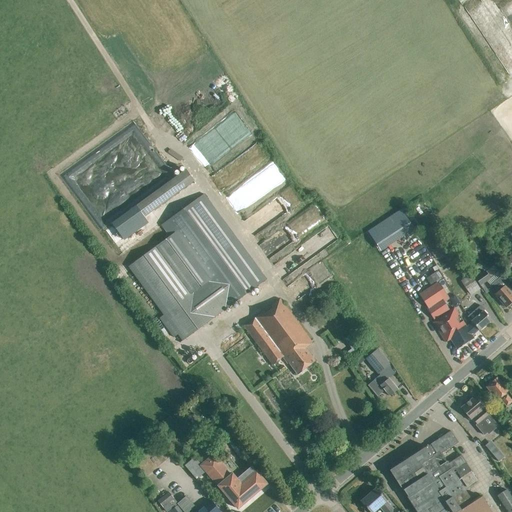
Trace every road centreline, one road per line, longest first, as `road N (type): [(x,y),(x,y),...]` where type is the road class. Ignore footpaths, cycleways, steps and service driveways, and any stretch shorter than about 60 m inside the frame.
road 1 (tertiary): [(322,493),(511,331)]
road 2 (track): [(181,156),(150,128),(70,0)]
